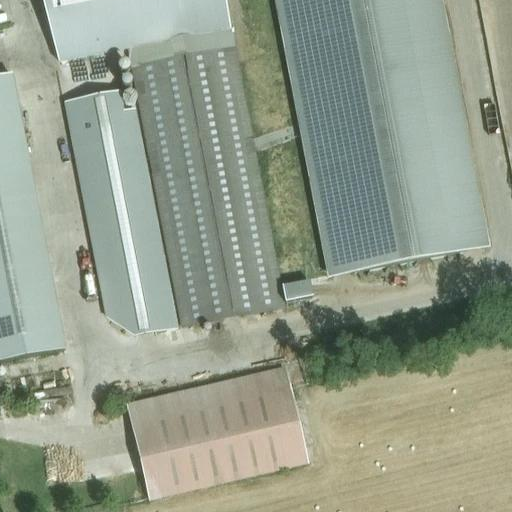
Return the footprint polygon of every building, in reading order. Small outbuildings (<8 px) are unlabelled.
[(131,49),(227,30),(222,0),(42,0),(43,8),(59,63),(131,49)] [(278,0),(301,121),(304,136),(331,279),(481,251),(434,0),(278,0)] [(117,95),(67,104),(108,320),(134,339),(176,331),(147,177),(155,175),(184,330),(280,311),(251,156),(248,141),(231,48),(227,30),(131,49),(151,157),(143,158),(134,107),(120,110),(117,95)] [(0,365),(66,353),(12,77),(0,78),(0,365)] [(286,306),(313,301),(310,283),(283,289),(286,306)] [(125,402),(131,427),(148,499),(305,461),(282,364),(125,402)]
